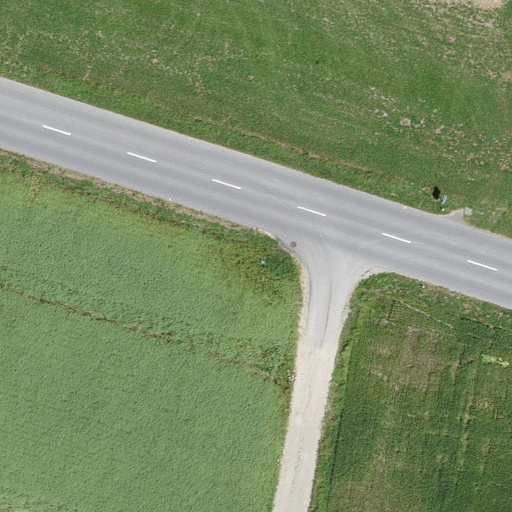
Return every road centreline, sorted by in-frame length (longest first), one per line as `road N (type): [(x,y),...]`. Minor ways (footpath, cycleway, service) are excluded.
road 1 (tertiary): [(346,223),(0,114)]
road 2 (unclassified): [(306,511),(346,223)]
road 3 (tertiary): [(511,275),(346,223)]
